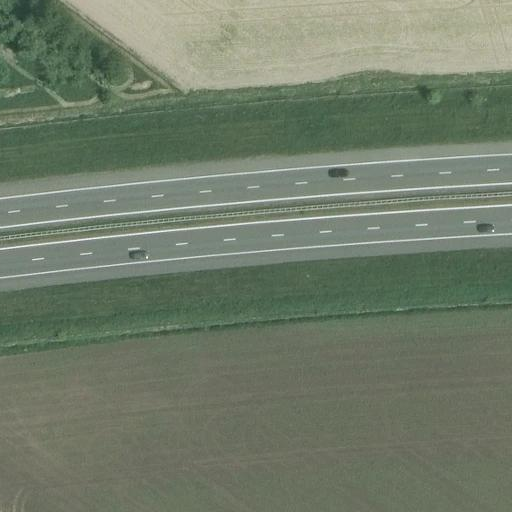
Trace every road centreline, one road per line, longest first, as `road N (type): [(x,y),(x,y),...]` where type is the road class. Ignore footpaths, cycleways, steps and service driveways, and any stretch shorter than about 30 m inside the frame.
road 1 (motorway): [(511,168),(0,211)]
road 2 (motorway): [(0,262),(511,220)]
